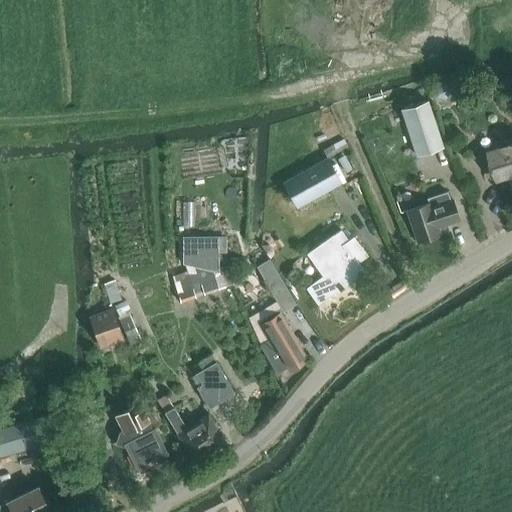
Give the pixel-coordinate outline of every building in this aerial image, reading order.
[(452,92),(449,83),(440,81),(434,88),(436,97),(445,99),(452,92)] [(400,111),(416,156),(442,147),(426,102),(400,111)] [(511,142),(488,150),(499,181),(510,178),(511,185),(511,142)] [(298,210),(343,184),(329,157),(283,182),(298,210)] [(461,221),(453,198),(451,199),(449,191),(428,198),(429,202),(407,209),(419,243),(442,235),(439,228),(461,221)] [(213,212),(200,219),(206,231),(219,224),(213,212)] [(324,276),(308,288),(319,305),(340,290),(341,291),(366,273),(359,263),(369,256),(354,237),(349,240),(342,230),(308,254),(324,276)] [(183,260),(219,260),(219,237),(183,237),(183,260)] [(272,260),(259,268),(271,290),(284,313),(297,305),(285,282),(272,260)] [(185,274),(170,279),(178,305),(232,287),(229,279),(209,274),(183,268),(185,274)] [(115,275),(100,281),(108,301),(123,295),(115,275)] [(119,314),(130,309),(126,301),(115,306),(119,314)] [(123,341),(113,311),(105,314),(90,320),(100,349),(123,341)] [(131,346),(142,341),(129,313),(118,318),(131,346)] [(268,342),(258,349),(274,377),(285,371),(287,375),(307,362),(285,324),(284,325),(279,316),(261,327),(266,335),(264,336),(268,342)] [(211,410),(233,397),(234,396),(215,362),(196,374),(203,385),(198,388),(211,410)] [(167,394),(157,400),(165,413),(175,407),(167,394)] [(115,416),(128,442),(124,443),(138,470),(169,455),(156,428),(153,429),(150,423),(151,422),(145,409),(141,412),(137,404),(115,416)] [(175,407),(165,413),(195,462),(226,443),(209,415),(187,428),(175,407)] [(54,413),(0,428),(0,456),(1,458),(62,441),(54,413)] [(50,511),(38,486),(8,501),(8,502),(0,506),(0,511),(50,511)]
